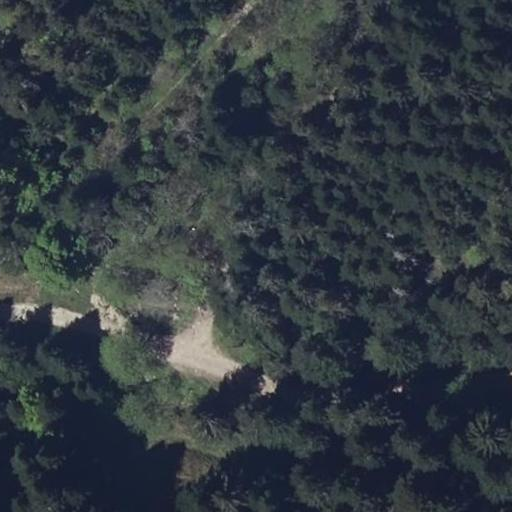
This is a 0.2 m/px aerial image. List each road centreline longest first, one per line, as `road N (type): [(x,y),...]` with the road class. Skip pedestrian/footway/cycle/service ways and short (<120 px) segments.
road 1 (track): [(0,310),(103,325),(173,359),(285,389),(511,385)]
road 2 (track): [(323,0),(321,81),(190,364)]
